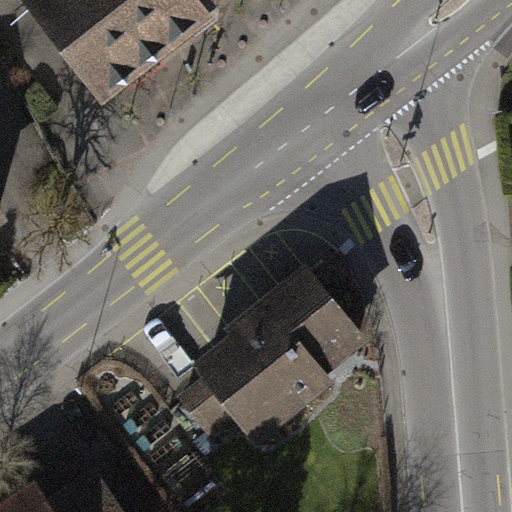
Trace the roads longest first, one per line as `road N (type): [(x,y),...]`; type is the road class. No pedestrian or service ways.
road 1 (primary): [(0,369),(371,78)]
road 2 (tertiary): [(469,511),(447,295),(371,78)]
road 3 (primary): [(371,78),(471,0)]
